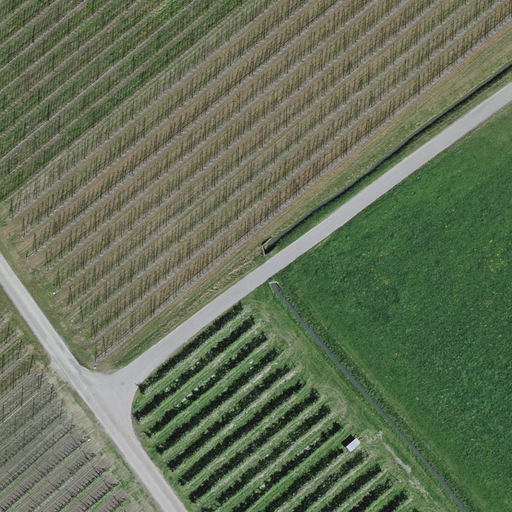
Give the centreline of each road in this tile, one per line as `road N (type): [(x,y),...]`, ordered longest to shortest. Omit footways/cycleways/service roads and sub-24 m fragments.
road 1 (unclassified): [(99,400),(511,91)]
road 2 (unclassified): [(0,259),(99,400)]
road 3 (unclassified): [(99,400),(177,511)]
